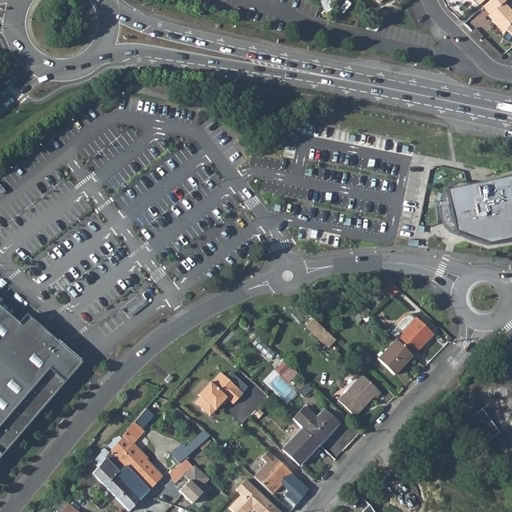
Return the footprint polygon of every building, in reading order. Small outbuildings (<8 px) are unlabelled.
[(490,0),(485,5),(492,12),(497,18),(495,20),(506,31),(508,29),(511,31),(511,6),(507,1),(508,0),(490,0)] [(511,174),(446,188),(452,231),(488,242),(511,237),(511,174)] [(300,227),(299,239),(339,246),(341,233),(300,227)] [(388,279),(382,286),(392,296),(398,289),(388,279)] [(0,457),(82,363),(62,347),(46,332),(27,316),(20,325),(0,307),(0,457)] [(389,331),(396,337),(414,318),(410,314),(404,315),(389,331)] [(313,317),(307,324),(325,342),(332,335),(313,317)] [(396,337),(394,338),(395,339),(412,355),(433,334),(415,317),(414,318),(396,337)] [(62,347),(82,363),(87,357),(51,326),(46,332),(62,347)] [(332,335),(325,342),(326,342),(329,345),(336,339),(332,335)] [(412,355),(395,339),(377,359),(393,375),(412,355)] [(297,372),(291,366),(282,375),(289,381),(297,372)] [(232,404),(242,393),(220,372),(211,383),(210,382),(198,394),(200,396),(194,402),(204,411),(210,406),(214,410),(226,398),(232,404)] [(169,375),(164,381),(168,383),(172,378),(169,375)] [(361,375),(355,381),(372,397),(373,396),(375,398),(380,393),(361,375)] [(372,397),(355,381),(337,400),(354,416),(372,397)] [(204,411),(209,416),(214,410),(210,406),(204,411)] [(303,406),(291,418),(301,427),(319,445),(339,424),(323,409),(315,417),(303,406)] [(482,409),(469,419),(486,442),(499,433),(482,409)] [(142,413),(134,423),(142,429),(150,420),(142,413)] [(134,423),(124,435),(132,445),(144,431),(142,429),(134,423)] [(301,427),(281,448),(299,465),(319,445),(301,427)] [(124,435),(111,451),(149,491),(162,477),(132,445),(124,435)] [(111,451),(93,473),(129,511),(149,491),(111,451)] [(266,463),(253,477),(272,494),(284,481),(291,488),(298,480),(291,474),(292,474),(273,456),(272,456),(267,451),(261,458),(266,463)] [(163,467),(169,473),(179,464),(173,458),(163,467)] [(193,465),(183,475),(188,481),(178,490),(192,503),(202,492),(200,489),(210,479),(193,465)] [(241,494),(228,508),(232,511),(246,511),(250,509),(253,509),(256,511),(268,511),(269,511),(279,511),(280,511),(245,479),(236,489),(241,494)] [(223,492),(217,499),(225,506),(231,499),(223,492)] [(79,511),(69,502),(60,511),(79,511)]
